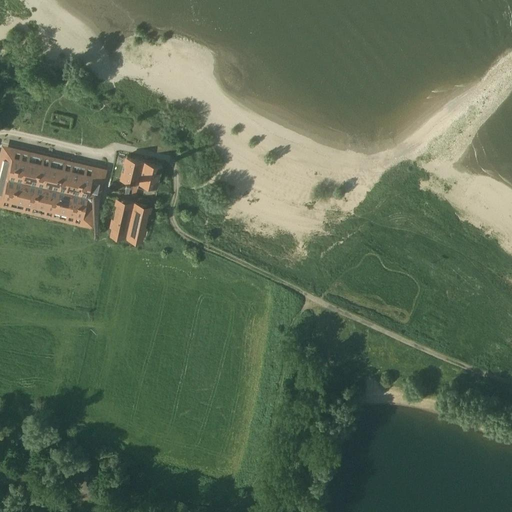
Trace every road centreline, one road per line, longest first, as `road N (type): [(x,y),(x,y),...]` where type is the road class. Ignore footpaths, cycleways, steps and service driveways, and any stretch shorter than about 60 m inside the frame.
road 1 (track): [(302,289),(250,493),(236,503),(175,503),(0,455)]
road 2 (track): [(511,381),(185,235),(172,219),(178,173),(161,153)]
